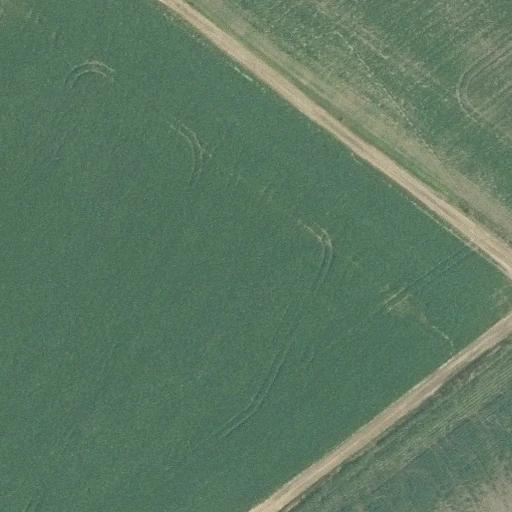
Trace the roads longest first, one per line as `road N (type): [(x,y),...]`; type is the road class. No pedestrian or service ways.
road 1 (track): [(173,0),(511,256)]
road 2 (track): [(275,511),(511,328)]
